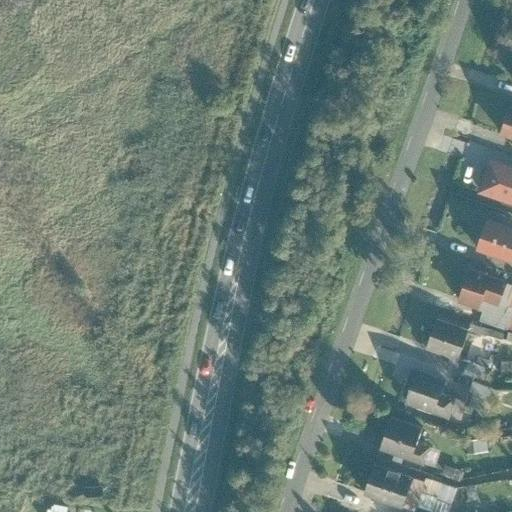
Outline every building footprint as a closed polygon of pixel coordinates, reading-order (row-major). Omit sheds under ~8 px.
[(511,107),(502,139),(511,141),(511,107)] [(511,169),(491,162),(478,197),(511,208),(511,169)] [(511,229),(488,221),(476,258),(510,270),(511,265),(511,229)] [(511,281),(471,269),(460,305),(483,311),(480,321),(511,330),(511,281)] [(436,321),(426,352),(458,362),(468,331),(436,321)] [(417,373),(406,407),(457,424),(464,403),(441,396),(446,383),(417,373)] [(390,420),(380,454),(428,468),(435,448),(420,443),(424,429),(390,420)] [(465,441),(466,455),(489,453),(488,439),(465,441)] [(375,467),(365,501),(404,511),(414,511),(424,481),(375,467)]
